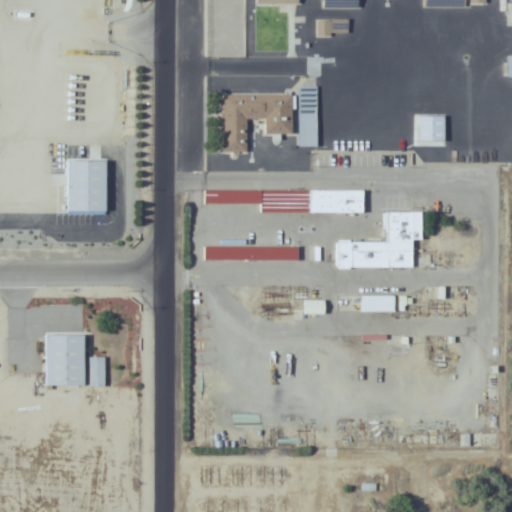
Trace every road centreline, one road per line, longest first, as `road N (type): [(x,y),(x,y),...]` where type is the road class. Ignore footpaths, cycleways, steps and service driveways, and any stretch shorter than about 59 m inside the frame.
road 1 (residential): [(167,511),(164,0)]
road 2 (residential): [(165,75),(511,77)]
road 3 (residential): [(0,276),(166,276)]
